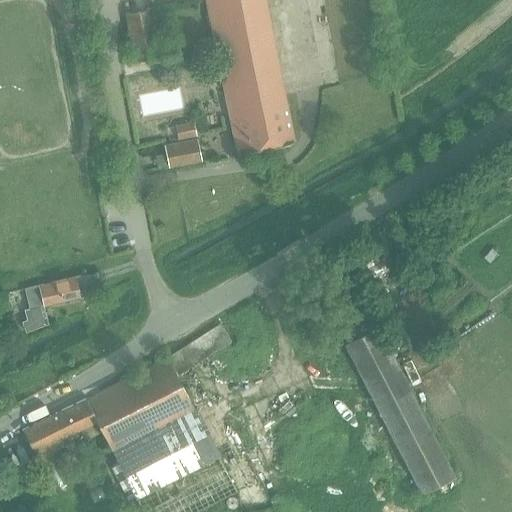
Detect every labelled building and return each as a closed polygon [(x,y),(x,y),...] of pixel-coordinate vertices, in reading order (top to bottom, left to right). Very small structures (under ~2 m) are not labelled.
[(195,0),(198,10),(206,8),(204,0),(195,0)] [(265,0),(206,0),(238,153),(294,141),(265,0)] [(135,62),(161,57),(151,8),(125,14),(135,62)] [(194,122),(175,126),(178,139),(196,135),(194,122)] [(169,167),(202,160),(197,139),(164,146),(169,167)] [(45,314),(43,306),(86,296),(81,276),(25,289),(29,309),(25,310),(27,317),(21,319),(23,330),(40,326),(38,316),(45,314)] [(193,407),(176,375),(231,340),(220,324),(167,358),(167,357),(86,399),(23,430),(41,465),(72,449),(66,436),(97,421),(111,449),(136,498),(143,511),(195,511),(237,492),(193,407)] [(421,494),(456,476),(379,326),(344,344),(421,494)]
